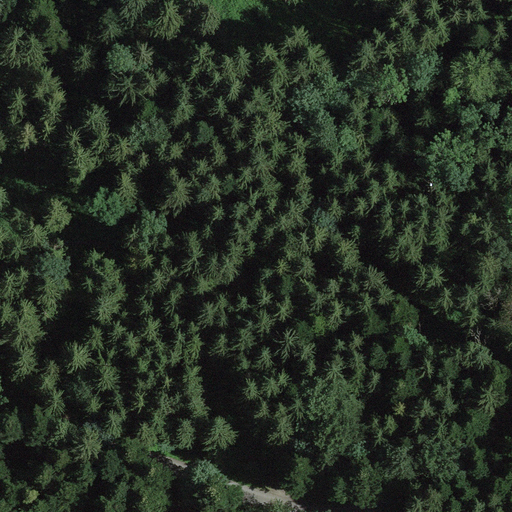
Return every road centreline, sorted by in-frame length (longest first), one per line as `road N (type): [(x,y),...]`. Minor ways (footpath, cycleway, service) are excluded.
road 1 (track): [(350,504),(158,464),(0,450)]
road 2 (track): [(511,386),(350,504)]
